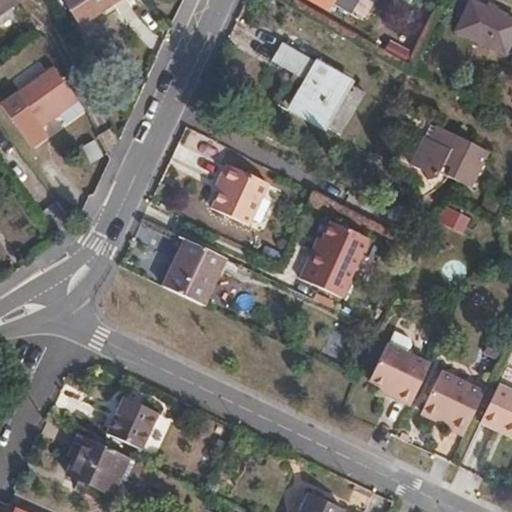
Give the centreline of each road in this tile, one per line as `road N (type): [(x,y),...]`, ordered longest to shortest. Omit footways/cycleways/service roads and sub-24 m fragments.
road 1 (residential): [(459,511),(102,338),(74,314)]
road 2 (unclassified): [(219,0),(100,249),(50,294)]
road 3 (unknown): [(395,218),(170,102)]
road 4 (unknown): [(135,174),(33,12)]
road 5 (unclassified): [(0,467),(74,314)]
